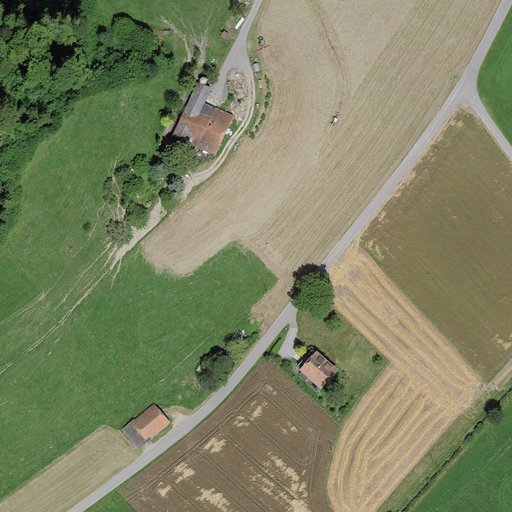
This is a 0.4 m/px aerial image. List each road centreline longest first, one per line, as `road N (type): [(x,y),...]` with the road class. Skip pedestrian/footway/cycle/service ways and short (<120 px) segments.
road 1 (unclassified): [(462,86),(230,384),(179,434),(73,511)]
road 2 (track): [(191,175),(217,163),(244,126),(251,102),(240,43)]
